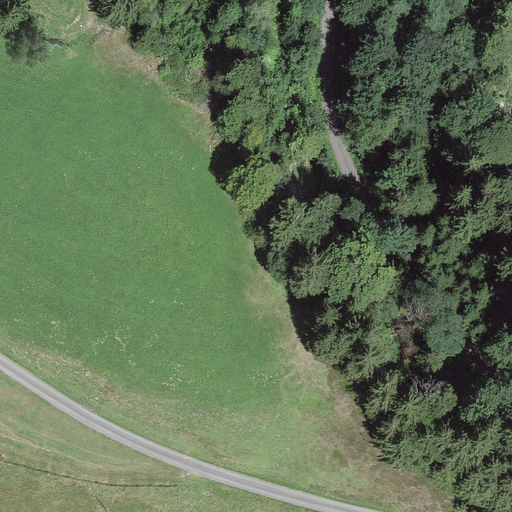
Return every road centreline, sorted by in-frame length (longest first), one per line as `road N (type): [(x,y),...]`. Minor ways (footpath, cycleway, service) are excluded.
road 1 (track): [(511,399),(423,295),(364,198),(334,106),(331,0)]
road 2 (track): [(0,363),(158,452),(352,511)]
